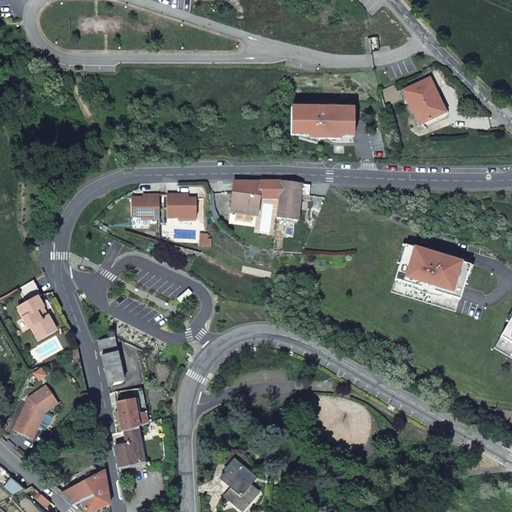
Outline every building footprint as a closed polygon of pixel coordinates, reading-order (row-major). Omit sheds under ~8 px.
[(437,103),(440,101),(429,79),(404,92),(414,114),(416,113),(422,123),(442,113),(437,103)] [(293,107),(293,135),(312,135),(312,138),(322,138),(322,135),(353,136),(354,108),(293,107)] [(278,198),(276,218),(296,220),(300,194),(308,195),(310,184),(279,181),(234,182),(229,212),(257,215),(258,200),(278,198)] [(159,220),(159,195),(149,195),(147,198),(142,198),(131,198),(131,218),(149,217),(149,220),(159,220)] [(185,195),(167,195),(167,218),(197,218),(197,198),(189,198),(185,199),(185,195)] [(208,234),(204,234),(202,245),(212,246),(212,239),(208,239),(208,234)] [(470,265),(447,257),(428,251),(405,244),(391,291),(456,312),(460,300),(470,265)] [(43,296),(35,281),(20,289),(27,303),(19,308),(29,327),(31,326),(36,334),(43,330),(46,336),(56,330),(48,316),(46,317),(42,309),(44,307),(39,298),(43,296)] [(511,316),(494,348),(511,357),(511,316)] [(43,330),(36,334),(39,340),(46,336),(43,330)] [(124,380),(115,337),(99,341),(109,386),(113,385),(113,382),(124,380)] [(41,369),(34,374),(39,381),(46,376),(41,369)] [(45,413),(58,404),(46,386),(28,398),(13,431),(32,440),(45,413)] [(124,431),(132,429),(149,422),(147,411),(137,413),(134,399),(118,402),(123,431),(124,431)] [(115,446),(119,469),(145,464),(138,428),(132,429),(124,431),(125,442),(115,446)] [(0,467),(7,473),(12,468),(0,457),(0,467)] [(240,457),(236,462),(248,473),(254,465),(250,459),(240,457)] [(227,498),(237,507),(243,511),(245,511),(249,508),(261,495),(252,487),(258,481),(248,473),(236,462),(227,474),(229,475),(224,480),(234,489),(227,498)] [(99,474),(95,466),(91,468),(95,476),(99,474)] [(92,511),(110,505),(105,472),(99,474),(95,476),(91,468),(76,476),(80,484),(62,494),(82,511),(92,511)] [(51,503),(43,496),(38,500),(46,508),(51,503)]
